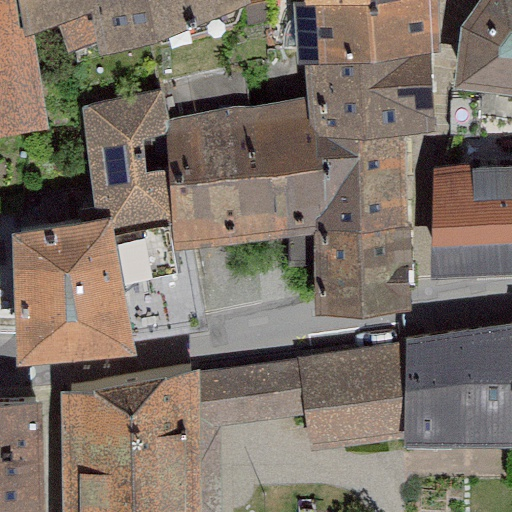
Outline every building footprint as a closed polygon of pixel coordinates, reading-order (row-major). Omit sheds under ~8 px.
[(0,0),(0,87),(60,82),(43,13),(21,2),(21,0),(0,0)] [(115,0),(121,16),(178,0),(115,0)] [(444,0),(308,0),(310,22),(433,14),(445,13),(444,0)] [(511,0),(464,0),(459,55),(511,66),(511,0)] [(433,14),(310,22),(315,84),(316,106),(324,105),(412,101),(439,100),(433,14)] [(170,69),(88,81),(104,188),(121,185),(124,196),(184,186),(175,99),(170,69)] [(316,106),(315,84),(175,99),(184,186),(190,221),(327,203),(324,105),(316,106)] [(327,203),(329,267),(419,264),(412,101),(324,105),(327,203)] [(511,140),(437,142),(439,254),(511,252),(511,140)] [(104,188),(22,199),(25,315),(142,300),(121,185),(104,188)] [(184,186),(124,196),(142,300),(200,292),(190,221),(184,186)] [(511,440),(511,381),(511,337),(404,340),(407,444),(511,440)] [(397,345),(293,354),(301,449),(405,440),(397,345)] [(54,377),(55,511),(200,511),(199,376),(54,377)] [(0,394),(0,511),(42,511),(39,393),(0,394)]
